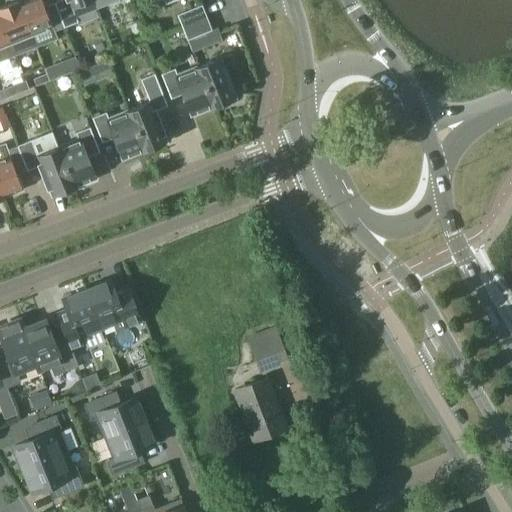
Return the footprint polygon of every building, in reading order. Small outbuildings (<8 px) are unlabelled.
[(17,0),(16,0),(0,6),(0,14),(11,43),(16,55),(36,47),(31,35),(17,0)] [(17,0),(31,35),(36,47),(57,39),(54,31),(64,27),(55,3),(45,7),(41,0),(17,0)] [(96,7),(93,0),(62,0),(55,3),(64,27),(78,21),(75,16),(96,7)] [(182,27),(206,17),(201,5),(177,14),(182,27)] [(0,61),(16,55),(11,43),(0,14),(0,61)] [(211,30),(206,17),(182,27),(187,39),(211,30)] [(214,106),(236,98),(233,90),(234,89),(224,64),(223,65),(220,57),(198,65),(205,84),(214,106)] [(107,58),(94,63),(100,76),(112,71),(107,58)] [(191,115),(214,106),(205,84),(198,65),(177,74),(175,68),(161,74),(171,97),(182,93),(191,115)] [(60,67),(46,73),(49,80),(62,75),(60,67)] [(46,73),(33,78),(36,85),(49,80),(46,73)] [(150,101),(129,109),(145,150),(167,141),(164,133),(165,133),(156,109),(167,104),(155,73),(141,79),(150,101)] [(16,93),(29,88),(26,81),(13,86),(16,93)] [(122,159),(145,150),(129,109),(108,117),(106,112),(92,117),(102,141),(113,136),(122,159)] [(99,150),(90,127),(76,132),(78,138),(58,146),(74,187),(97,178),(88,155),(99,150)] [(52,131),(17,145),(27,169),(38,164),(47,188),(49,188),(52,196),(74,187),(58,146),(52,131)] [(5,143),(0,145),(0,192),(2,198),(6,196),(6,195),(22,189),(5,143)] [(109,280),(86,289),(101,325),(113,320),(117,329),(140,320),(131,297),(127,288),(126,285),(125,285),(113,290),(109,280)] [(103,328),(101,325),(86,289),(63,298),(72,320),(60,325),(67,341),(70,348),(77,345),(82,343),(79,338),(87,335),(103,328)] [(37,363),(36,363),(39,369),(51,364),(55,373),(77,365),(70,348),(67,341),(66,342),(56,346),(45,319),(24,328),(23,328),(37,363)] [(0,360),(0,367),(7,385),(19,381),(15,371),(36,363),(37,363),(23,328),(24,328),(21,322),(18,323),(17,320),(1,327),(2,329),(0,330),(0,333),(5,346),(9,357),(0,360)] [(261,372),(289,361),(276,327),(248,338),(261,372)] [(254,439),(286,427),(267,377),(235,390),(254,439)] [(105,436),(144,420),(135,397),(113,406),(109,394),(85,403),(90,415),(96,413),(105,436)] [(32,425),(36,436),(35,437),(14,445),(24,468),(59,454),(60,454),(67,451),(59,431),(58,428),(60,428),(55,415),(32,425)] [(108,461),(113,473),(136,464),(132,452),(153,443),(144,420),(105,436),(106,439),(114,459),(108,461)] [(64,466),(60,454),(59,454),(24,468),(33,491),(54,483),(55,483),(59,494),(83,485),(74,463),(64,466)] [(391,459),(378,464),(380,471),(393,466),(391,459)] [(152,506),(141,511),(184,511),(180,500),(154,510),(152,506)]
